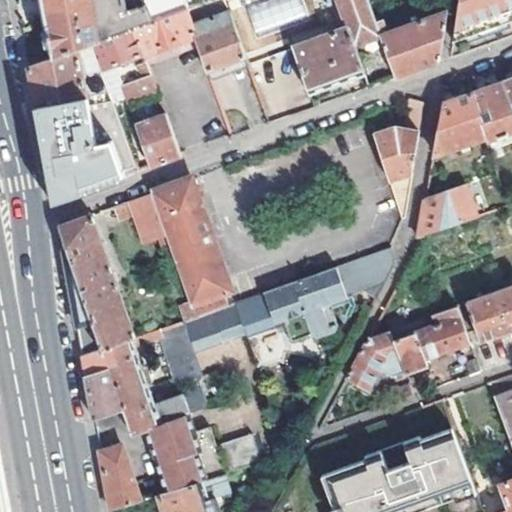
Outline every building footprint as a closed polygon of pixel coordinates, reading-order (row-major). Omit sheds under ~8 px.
[(42,0),(43,1),(53,57),(90,43),(133,28),(184,9),(187,8),(185,3),(191,1),(191,0),(144,0),(145,5),(128,10),(125,0),(42,0)] [(196,41),(211,80),(248,66),(223,0),(208,0),(187,8),(184,9),(194,35),(196,41)] [(255,32),(304,17),(299,0),(268,0),(247,7),(255,32)] [(363,73),(368,86),(395,77),(371,12),(366,0),(336,0),(347,27),(363,73)] [(511,0),(459,0),(452,40),(511,18),(511,0)] [(384,7),(371,12),(395,77),(418,69),(440,61),(448,9),(385,32),(380,19),(388,16),(384,7)] [(133,28),(142,54),(194,35),(184,9),(133,28)] [(292,47),(309,92),(363,73),(347,27),(292,47)] [(90,43),(99,69),(113,63),(128,103),(156,93),(144,59),(142,54),(133,28),(90,43)] [(194,35),(142,54),(144,59),(196,41),(194,35)] [(33,87),(37,107),(108,93),(99,69),(90,43),(53,57),(30,65),(33,87)] [(113,63),(99,69),(108,93),(114,109),(128,103),(113,63)] [(250,72),(248,66),(211,80),(213,86),(250,72)] [(511,104),(504,81),(473,92),(489,136),(490,141),(511,133),(511,104)] [(473,92),(442,103),(433,156),(489,136),(473,92)] [(108,93),(37,107),(46,156),(54,200),(124,175),(123,172),(135,167),(114,109),(108,93)] [(374,134),(404,215),(407,209),(426,104),(424,103),(425,101),(410,99),(403,128),(392,128),(374,134)] [(135,122),(151,165),(178,155),(163,113),(135,122)] [(192,178),(152,192),(166,231),(176,262),(190,299),(196,316),(215,310),(227,306),(222,292),(230,289),(192,178)] [(471,182),(427,195),(420,236),(480,216),(471,182)] [(166,231),(152,192),(113,207),(120,220),(136,214),(144,238),(152,236),(166,231)] [(74,310),(82,354),(111,345),(136,336),(91,215),(58,226),(59,229),(68,248),(63,251),(74,310)] [(176,262),(166,231),(152,236),(162,266),(176,262)] [(341,265),(303,280),(323,339),(340,333),(343,327),(336,305),(353,299),(341,265)] [(323,339),(303,280),(270,291),(278,316),(287,313),(297,343),(317,336),(323,339)] [(480,339),(511,327),(511,285),(467,301),(480,339)] [(196,316),(190,299),(180,303),(186,319),(196,316)] [(227,306),(215,310),(226,342),(252,334),(241,301),(227,306)] [(426,357),(470,342),(457,305),(434,313),(437,323),(396,337),(408,373),(429,365),(426,357)] [(127,423),(131,435),(145,430),(189,415),(205,409),(205,403),(201,389),(156,403),(138,345),(166,335),(164,327),(136,336),(111,345),(125,414),(127,423)] [(396,377),(408,373),(396,337),(392,327),(372,334),(348,378),(369,390),(374,380),(386,386),(392,375),(396,377)] [(87,381),(95,423),(125,414),(111,345),(82,354),(87,381)] [(470,376),(482,372),(477,359),(465,363),(470,376)] [(511,374),(489,383),(511,445),(511,374)] [(402,401),(416,395),(412,384),(398,389),(402,401)] [(145,430),(167,493),(200,483),(259,465),(249,435),(215,444),(210,426),(194,430),(189,415),(145,430)] [(452,491),(472,485),(452,429),(420,439),(419,436),(403,442),(410,461),(386,469),(379,450),(363,456),(365,459),(321,475),(333,511),(394,511),(411,506),(412,511),(454,496),(452,491)] [(105,480),(111,509),(139,501),(120,445),(100,450),(105,480)] [(0,511),(10,511),(7,496),(0,455),(0,511)] [(511,511),(511,480),(500,485),(509,511),(505,511),(511,511)] [(160,495),(165,511),(221,511),(216,497),(206,500),(200,483),(167,493),(160,495)] [(452,491),(454,496),(456,501),(475,494),(472,485),(452,491)]
